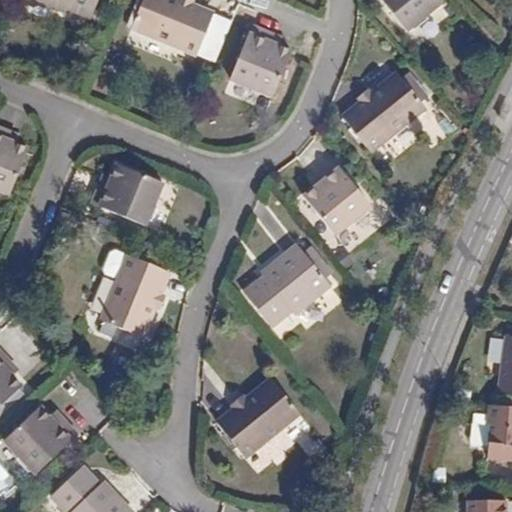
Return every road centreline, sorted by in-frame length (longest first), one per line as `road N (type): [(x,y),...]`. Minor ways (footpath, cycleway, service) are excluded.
road 1 (tertiary): [(511,152),(433,328),(373,511)]
road 2 (residential): [(237,169),(186,364),(171,467)]
road 3 (residential): [(345,0),(308,115),(290,140),(237,169)]
road 4 (residential): [(0,302),(23,258),(70,113)]
road 5 (residential): [(237,169),(217,170),(70,113)]
